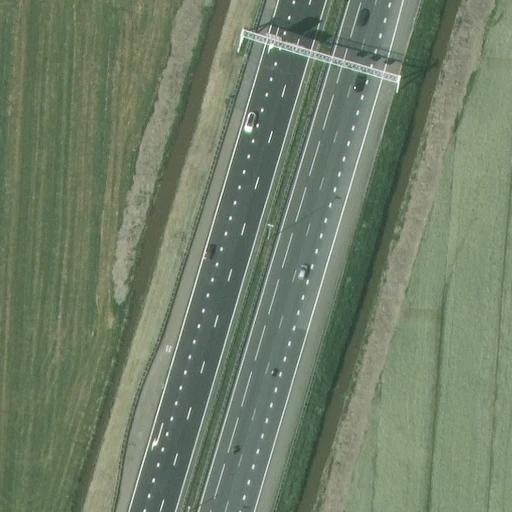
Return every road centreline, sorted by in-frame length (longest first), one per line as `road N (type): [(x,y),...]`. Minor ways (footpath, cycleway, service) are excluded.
road 1 (motorway): [(218,511),(370,0)]
road 2 (motorway): [(311,0),(161,511)]
road 3 (tertiary): [(511,157),(420,511)]
